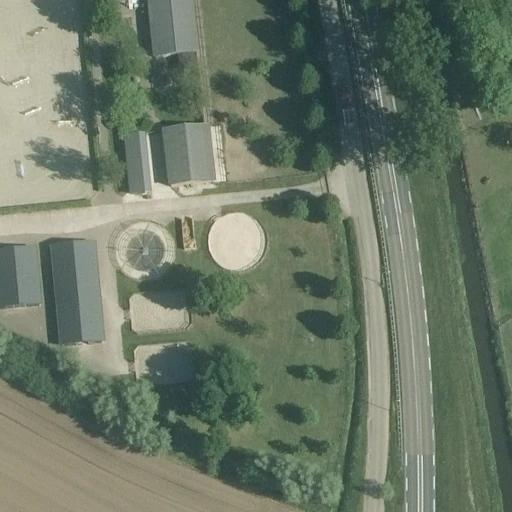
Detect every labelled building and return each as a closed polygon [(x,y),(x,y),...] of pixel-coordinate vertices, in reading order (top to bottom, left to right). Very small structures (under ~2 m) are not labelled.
[(148,0),(155,59),(197,55),(191,0),(148,0)] [(211,184),(205,128),(164,132),(170,188),(211,184)] [(139,137),(125,139),(130,195),(144,194),(139,137)] [(93,245),(53,249),(62,348),(102,344),(93,245)] [(34,250),(0,253),(0,310),(39,307),(34,250)]
